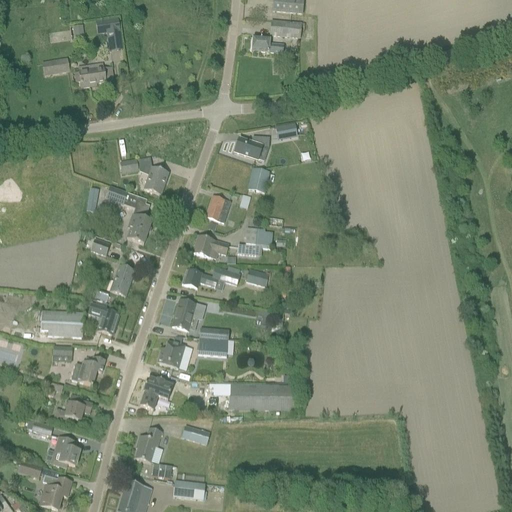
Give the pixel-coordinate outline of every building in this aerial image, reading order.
[(303,0),(298,0),(272,0),(272,14),(301,16),(303,0)] [(107,35),(108,41),(120,39),(117,21),(100,24),(101,35),(107,35)] [(300,26),(289,25),(271,23),(269,38),(299,41),(300,26)] [(82,38),(82,33),(81,28),(73,29),(74,39),(82,38)] [(269,46),(269,40),(252,39),(251,53),(282,56),(283,47),(269,46)] [(44,78),(68,74),(66,62),(42,66),(44,78)] [(111,70),(103,71),(102,66),(93,67),(94,72),(74,75),(76,85),(80,85),(81,90),(89,89),(89,87),(113,83),(111,70)] [(294,127),(275,130),(277,142),(296,138),(294,127)] [(238,141),(234,155),(257,162),(261,150),(268,150),(268,140),(251,139),(250,145),(238,141)] [(137,174),(135,163),(135,162),(119,164),(121,176),(137,174)] [(168,175),(151,169),(142,192),(160,198),(168,175)] [(264,195),(269,174),(252,170),(247,191),(264,195)] [(109,189),(105,201),(123,207),(134,211),(137,204),(142,206),(144,202),(127,196),(109,189)] [(230,205),(222,202),(212,198),(205,219),(223,225),(230,205)] [(151,223),(142,220),(131,216),(126,231),(129,232),(126,241),(143,247),(151,223)] [(281,229),(282,221),(266,219),(265,227),(281,229)] [(0,241),(17,243),(18,236),(8,234),(8,229),(0,228),(0,241)] [(263,233),(263,231),(246,230),(245,248),(237,247),(236,256),(260,258),(261,250),(270,251),(271,234),(263,233)] [(227,248),(207,242),(198,239),(193,256),(216,262),(217,255),(225,257),(227,248)] [(105,259),(109,246),(93,241),(89,253),(105,259)] [(134,274),(124,270),(118,268),(109,294),(124,300),(134,274)] [(184,278),(181,287),(193,291),(196,291),(198,285),(199,285),(214,290),(217,282),(222,284),(224,284),(236,288),(239,277),(238,277),(226,273),(214,270),(211,280),(197,276),(188,273),(187,274),(186,279),(184,278)] [(266,275),(265,277),(249,272),(245,284),(265,290),(267,281),(269,281),(271,276),(266,275)] [(0,299),(0,335),(10,338),(13,327),(8,325),(11,315),(22,318),(25,306),(0,299)] [(179,303),(171,329),(181,332),(188,334),(188,333),(192,320),(199,323),(203,310),(189,305),(179,303)] [(118,318),(109,315),(109,313),(91,307),(88,316),(102,320),(97,333),(112,338),(118,318)] [(83,315),(73,315),(40,314),(40,338),(82,340),(83,315)] [(228,333),(219,332),(200,330),(199,341),(203,341),(210,342),(227,343),(228,333)] [(210,342),(203,341),(199,341),(197,356),(226,359),(227,343),(210,342)] [(185,349),(177,346),(167,344),(165,352),(161,351),(156,365),(178,372),(185,349)] [(71,359),(72,350),(53,349),(52,358),(71,359)] [(101,375),(104,363),(93,359),(91,364),(83,362),(81,368),(75,366),(71,382),(90,388),(90,390),(91,390),(96,374),(101,375)] [(146,383),(142,394),(144,395),(157,400),(157,399),(167,403),(172,388),(163,385),(163,384),(156,382),(149,380),(148,383),(146,383)] [(53,398),(57,386),(49,384),(46,396),(53,398)] [(229,386),(228,412),(297,413),(298,387),(229,386)] [(144,395),(139,408),(152,413),(157,400),(144,395)] [(78,403),(79,400),(70,397),(68,403),(65,413),(56,411),(52,422),(71,427),(72,422),(79,424),(82,414),(89,416),(92,406),(78,403)] [(49,439),(52,429),(33,423),(33,425),(28,423),(26,431),(31,432),(30,434),(49,439)] [(210,435),(209,434),(184,427),(180,440),(206,447),(210,435)] [(138,447),(134,461),(144,464),(149,465),(150,463),(158,465),(162,452),(157,450),(162,435),(158,434),(148,431),(145,440),(139,438),(136,447),(138,447)] [(76,445),(68,443),(58,440),(51,466),(65,470),(67,467),(74,469),(79,453),(74,452),(76,445)] [(39,477),(41,470),(22,464),(19,475),(28,477),(29,474),(39,477)] [(151,466),(150,479),(168,480),(169,467),(151,466)] [(57,481),(57,482),(44,478),(42,485),(46,486),(40,508),(54,511),(57,511),(61,498),(66,499),(70,484),(57,481)] [(202,503),(204,486),(174,482),(172,499),(202,503)] [(125,484),(117,511),(135,511),(142,489),(135,487),(125,484)] [(0,511),(10,511),(4,503),(0,505),(0,511)]
